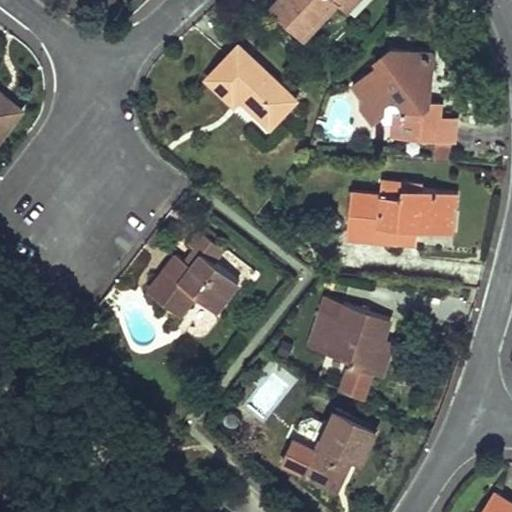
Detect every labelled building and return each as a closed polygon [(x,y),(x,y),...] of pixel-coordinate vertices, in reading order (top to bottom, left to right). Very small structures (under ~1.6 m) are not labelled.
[(275,0),(271,4),(305,36),(338,1),(342,4),(345,0),(275,0)] [(345,0),(342,4),(347,9),(355,0),(345,0)] [(237,44),(207,77),(234,101),(242,92),(249,99),(246,102),(270,122),(294,95),(237,44)] [(365,98),(362,106),(373,118),(384,110),(385,101),(390,96),(398,97),(404,103),(402,112),(396,111),(395,130),(427,134),(428,117),(441,118),(442,112),(443,100),(429,98),(431,85),(426,84),(427,76),(433,76),(434,66),(425,56),(432,51),(392,47),(375,61),(382,69),(374,68),(373,75),(366,74),(354,84),(365,98)] [(0,87),(0,136),(18,114),(0,100),(0,97),(5,91),(0,87)] [(5,91),(0,97),(0,100),(18,114),(24,106),(5,91)] [(428,117),(427,134),(453,136),(455,114),(442,112),(441,118),(428,117)] [(384,175),(382,191),(403,193),(404,184),(425,186),(425,179),(384,175)] [(355,189),(350,230),(420,238),(421,227),(444,229),(449,189),(425,186),(404,184),(403,193),(382,191),(355,189)] [(449,189),(444,229),(453,230),(458,189),(449,189)] [(179,252),(151,288),(182,312),(198,291),(219,307),(241,279),(216,259),(226,246),(204,228),(194,242),(198,245),(205,250),(195,264),(188,259),(179,252)] [(350,230),(349,237),(419,245),(420,238),(350,230)] [(198,245),(188,259),(195,264),(205,250),(198,245)] [(322,307),(309,342),(329,350),(333,337),(355,345),(349,362),(372,370),(384,334),(391,316),(345,300),(340,313),(322,307)] [(384,334),(372,370),(381,374),(395,337),(384,334)] [(335,407),(305,469),(337,484),(352,452),(363,457),(377,427),(335,407)] [(511,511),(511,500),(496,491),(482,511),(511,511)]
